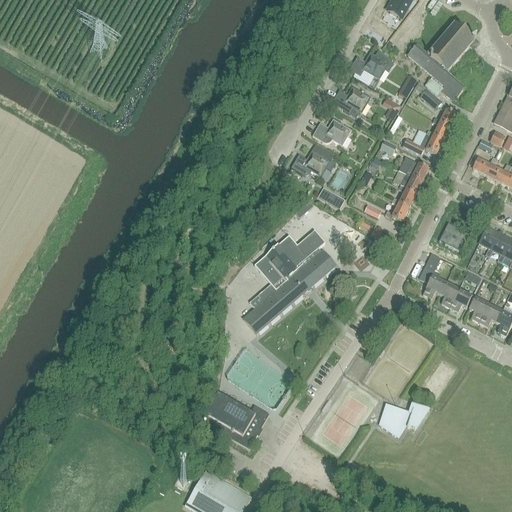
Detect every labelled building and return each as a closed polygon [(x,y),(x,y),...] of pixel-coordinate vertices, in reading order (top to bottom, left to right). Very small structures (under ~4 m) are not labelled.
[(401,21),(413,0),(412,0),(394,0),(387,13),(401,21)] [(448,74),(447,73),(449,71),(449,72),(450,70),(452,68),(452,69),(453,68),(457,63),(458,62),(457,61),(462,56),(463,57),(463,56),(467,51),(468,51),(468,50),(468,49),(469,48),(470,50),(473,47),(471,45),(472,44),(473,45),(473,44),(471,42),(469,40),(469,41),(453,27),(452,27),(453,28),(451,30),(450,31),(448,33),(448,32),(447,33),(447,34),(443,39),(443,38),(442,39),(443,40),(438,45),(437,45),(433,51),(433,50),(432,51),(432,52),(431,53),(430,55),(429,56),(416,46),(410,54),(410,53),(408,55),(406,58),(419,69),(421,71),(418,74),(439,91),(441,88),(444,90),(443,90),(453,98),(452,98),(456,101),(465,90),(449,76),(447,74),(448,74)] [(380,46),(384,41),(372,32),(368,37),(380,46)] [(379,82),(384,74),(387,75),(393,66),(379,54),(375,59),(369,55),(364,64),(356,60),(349,73),(359,79),(363,73),(379,82)] [(361,116),(370,100),(351,89),(346,98),(339,93),(331,106),(348,116),(352,111),(361,116)] [(511,90),(494,127),(510,136),(511,132),(511,90)] [(426,92),(420,99),(435,112),(441,105),(426,91),(426,92)] [(439,126),(449,131),(455,117),(445,112),(440,122),(434,121),(432,125),(438,128),(439,126)] [(395,125),(407,130),(409,124),(397,119),(395,125)] [(331,144),(332,143),(341,149),(351,133),(332,122),(327,130),(319,126),(312,139),(324,146),(326,146),(327,146),(329,145),(331,144)] [(442,144),(449,131),(439,126),(438,128),(434,135),(427,134),(425,138),(431,141),(432,139),(442,144)] [(499,149),(504,141),(494,136),(490,145),(499,149)] [(432,139),(431,141),(425,138),(419,149),(406,142),(402,149),(420,158),(423,152),(435,157),(442,144),(432,139)] [(483,152),(487,144),(481,141),(477,149),(483,152)] [(383,144),(379,151),(392,158),(396,151),(383,144)] [(500,151),(499,150),(489,145),(486,152),(497,157),(500,151)] [(298,158),(290,170),(301,177),(303,178),(304,178),(306,178),(308,177),(309,176),(310,174),(320,180),(330,165),(311,154),(306,162),(298,158)] [(377,155),(372,164),(380,168),(385,159),(377,155)] [(491,169),(494,170),(497,162),(492,160),(488,167),(477,162),(472,172),(486,179),(491,169)] [(367,172),(374,176),(379,168),(371,164),(367,172)] [(421,185),(428,171),(418,167),(412,164),(406,175),(404,179),(411,182),(412,180),(421,185)] [(505,176),(507,177),(511,169),(506,167),(502,174),(494,170),(491,169),(486,179),(500,186),(505,176)] [(505,176),(500,186),(511,191),(511,178),(507,177),(505,176)] [(415,198),(421,185),(412,180),(411,182),(404,179),(400,188),(398,192),(404,195),(405,193),(415,198)] [(323,190),(318,200),(324,203),(329,193),(323,190)] [(408,212),(415,198),(405,193),(404,195),(400,203),(393,201),(391,205),(397,208),(398,206),(408,212)] [(309,204),(295,216),(299,220),(313,209),(309,204)] [(401,225),(408,212),(398,206),(397,208),(393,216),(387,214),(385,219),(390,222),(391,222),(392,220),(401,225)] [(367,207),(364,214),(378,221),(381,214),(367,207)] [(448,226),(440,241),(439,244),(462,256),(471,238),(448,226)] [(491,252),(499,236),(487,230),(478,246),(489,251),(485,257),(489,259),(492,253),(491,252)] [(254,311),(243,321),(256,337),(257,337),(335,269),(324,256),(323,255),(322,253),(321,254),(319,251),(323,247),(325,246),(314,233),(297,248),(289,238),(254,268),(270,287),(261,295),(249,305),(254,311)] [(503,259),(511,242),(499,236),(491,252),(492,253),(500,257),(497,264),(501,265),(504,259),(503,259)] [(358,250),(362,242),(356,239),(352,247),(358,250)] [(511,242),(503,259),(504,259),(511,263),(511,264),(509,270),(511,270),(511,242)] [(439,297),(445,286),(432,279),(433,275),(424,270),(419,281),(428,286),(423,297),(431,301),(434,295),(439,297)] [(449,310),(458,292),(445,286),(439,297),(444,300),(441,306),(449,310)] [(458,292),(449,310),(457,315),(461,308),(466,311),(472,299),(458,292)] [(479,325),(488,307),(474,301),(468,312),(474,315),(470,321),(479,325)] [(495,326),(501,314),(488,307),(479,325),(487,330),(490,324),(495,326)] [(511,319),(501,314),(495,326),(500,328),(497,335),(505,339),(511,325),(511,319)] [(248,452),(261,431),(269,417),(254,408),(250,415),(217,396),(205,417),(207,419),(203,425),(248,452)] [(411,406),(408,415),(411,416),(408,427),(407,428),(417,431),(430,412),(411,406)] [(379,427),(379,428),(398,440),(405,430),(407,430),(407,428),(408,427),(411,416),(408,415),(392,409),(387,408),(380,427),(379,427)] [(244,511),(251,501),(212,479),(205,491),(198,486),(185,509),(190,511),(217,511),(244,511)]
